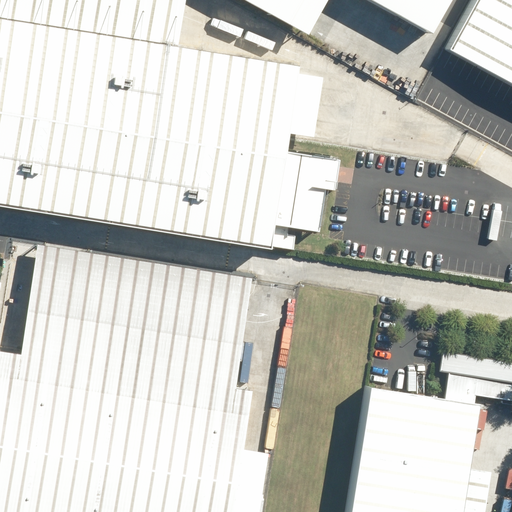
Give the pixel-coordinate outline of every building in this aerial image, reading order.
[(0,0),(0,203),(256,239),(259,221),(302,227),(313,148),(270,142),(281,64),(165,47),(171,0),(0,0)] [(242,0),(306,35),(325,0),(364,0),(430,36),(449,0),(242,0)] [(511,0),(467,0),(443,43),(511,84),(511,0)] [(21,350),(0,345),(0,511),(237,511),(257,390),(229,388),(249,283),(44,249),(21,350)] [(446,385),(370,374),(349,511),(485,511),(492,468),(470,465),(481,391),(511,395),(511,358),(442,348),(438,371),(448,372),(446,385)]
